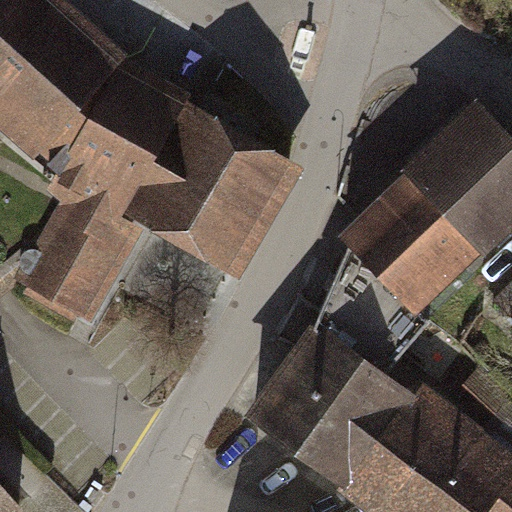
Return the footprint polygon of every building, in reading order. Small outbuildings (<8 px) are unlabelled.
[(85,306),(187,117),(116,79),(25,0),(0,0),(0,107),(81,178),(28,275),(85,306)] [(511,138),(484,108),(351,232),(412,298),(511,205),(511,138)] [(198,115),(145,214),(237,264),(291,165),(198,115)] [(326,325),(385,372),(432,320),(412,298),(351,232),(315,315),(326,325)] [(326,325),(257,411),(384,511),(511,511),(511,451),(427,384),(417,397),(385,372),(326,325)] [(0,511),(53,511),(67,500),(0,424),(0,511)]
